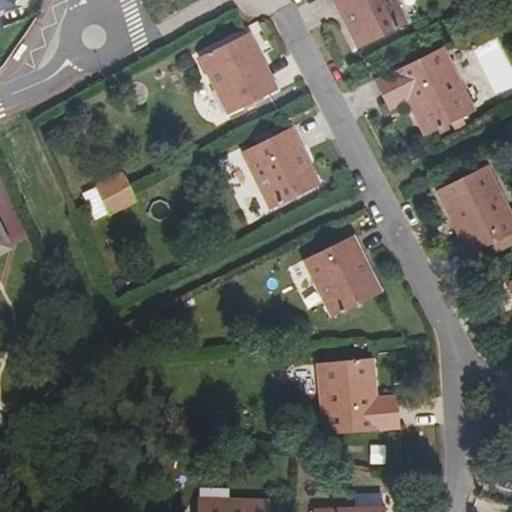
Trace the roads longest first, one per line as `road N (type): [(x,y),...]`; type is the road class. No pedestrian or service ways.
road 1 (residential): [(267,0),(446,337),(481,420)]
road 2 (residential): [(70,32),(107,46),(135,45),(237,0)]
